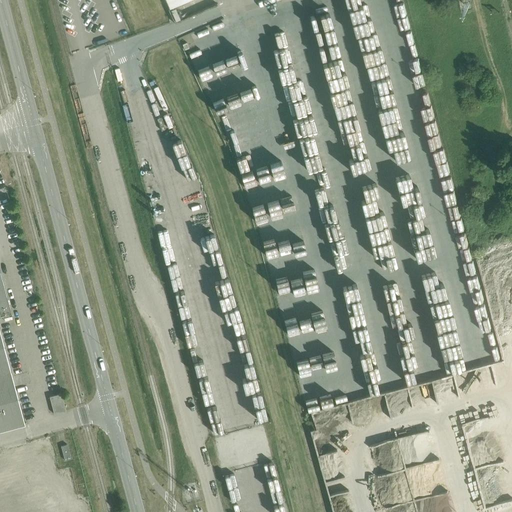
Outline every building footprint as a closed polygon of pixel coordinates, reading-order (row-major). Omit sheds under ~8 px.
[(166,0),(170,8),(188,0),(166,0)] [(186,203),(198,250),(218,245),(204,190),(199,191),(201,200),(186,203)] [(0,429),(25,423),(0,331),(0,316),(11,313),(0,271),(0,429)] [(61,393),(49,396),(54,414),(66,411),(61,393)] [(371,475),(398,469),(395,458),(390,460),(387,446),(397,444),(396,439),(365,446),(371,475)] [(60,445),(64,460),(70,458),(67,444),(60,445)]
